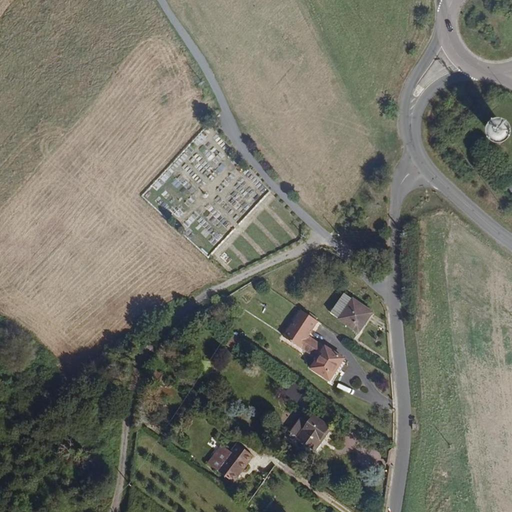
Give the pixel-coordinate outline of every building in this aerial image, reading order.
[(500,138),(502,136),(504,135),(505,132),(505,130),(504,128),(502,126),(500,125),(498,124),(496,124),(494,125),(492,127),(491,129),(490,131),(491,134),(492,136),(494,137),(496,138),(498,138),(500,138)] [(340,320),(353,300),(345,294),(331,314),(340,320)] [(372,310),(354,298),(353,300),(340,320),(361,334),(365,326),(363,325),(372,310)] [(310,335),(321,321),(306,309),(286,334),(301,346),(302,345),(310,335)] [(365,326),(375,311),(372,310),(363,325),(365,326)] [(306,348),(314,337),(310,335),(302,345),(306,348)] [(328,380),(343,359),(314,337),(306,348),(318,357),(311,366),(328,380)] [(332,382),(346,362),(343,359),(328,380),(332,382)] [(294,403),(301,393),(289,384),(282,394),(294,403)] [(314,442),(325,428),(310,416),(293,439),(310,452),(316,444),(314,442)] [(235,484),(255,458),(238,445),(218,471),(235,484)]
